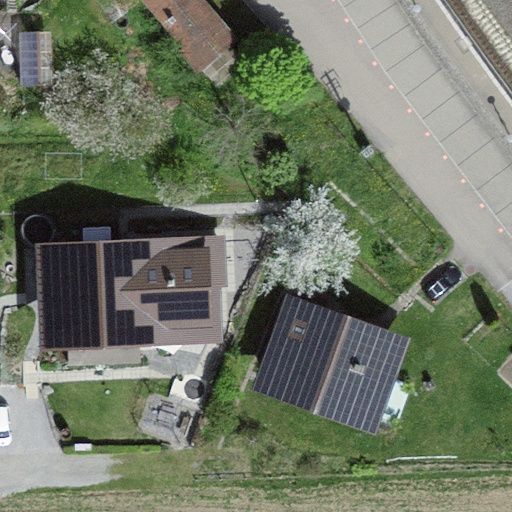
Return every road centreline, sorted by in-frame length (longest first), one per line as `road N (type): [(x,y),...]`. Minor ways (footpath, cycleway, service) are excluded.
road 1 (residential): [(268,0),(511,275)]
road 2 (residential): [(0,466),(182,459)]
